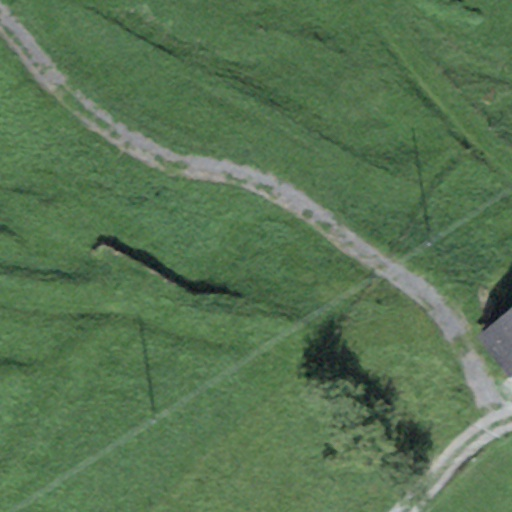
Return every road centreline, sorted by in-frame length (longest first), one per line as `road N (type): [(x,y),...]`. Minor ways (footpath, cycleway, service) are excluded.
road 1 (track): [(496,427),(444,314),(423,294),(278,190),(251,177),(179,170),(115,137),(60,89),(0,16)]
road 2 (track): [(395,511),(322,375),(293,346),(123,300),(0,289)]
road 3 (track): [(511,166),(441,97),(376,0)]
road 4 (track): [(511,422),(462,446),(402,511)]
